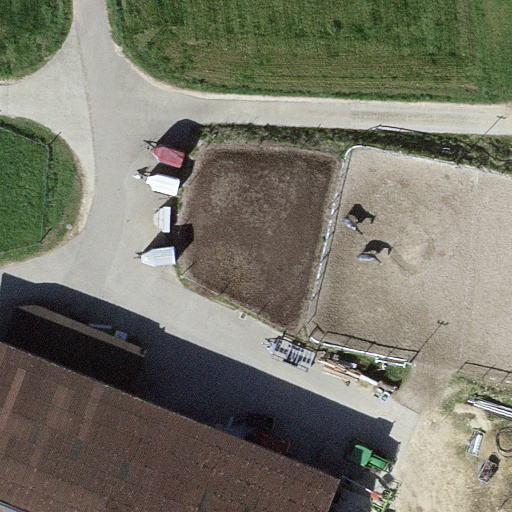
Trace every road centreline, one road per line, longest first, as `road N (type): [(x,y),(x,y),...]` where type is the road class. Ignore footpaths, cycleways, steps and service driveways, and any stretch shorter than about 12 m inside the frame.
road 1 (track): [(511,121),(0,94)]
road 2 (residential): [(124,259),(87,0)]
road 3 (track): [(0,286),(124,259)]
